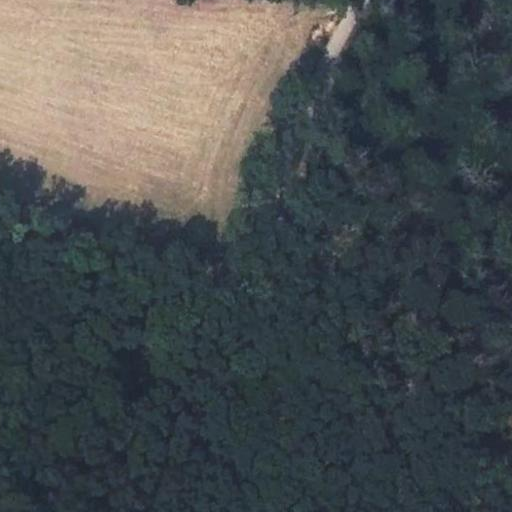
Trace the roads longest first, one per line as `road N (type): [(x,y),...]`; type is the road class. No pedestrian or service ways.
road 1 (track): [(256,400),(285,166),(361,0)]
road 2 (track): [(308,511),(256,400)]
